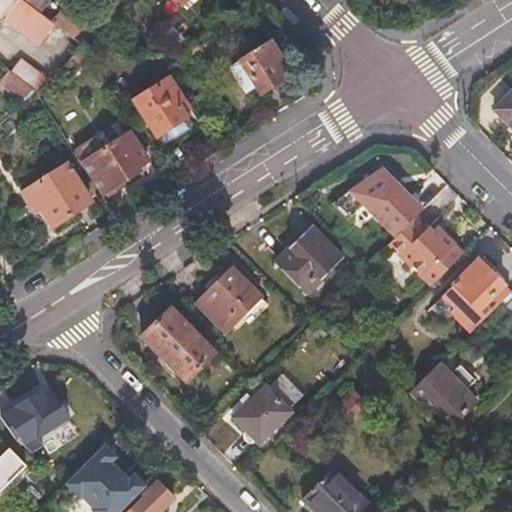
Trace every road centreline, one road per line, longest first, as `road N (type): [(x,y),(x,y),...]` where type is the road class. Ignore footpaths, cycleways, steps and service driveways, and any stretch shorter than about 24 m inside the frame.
road 1 (tertiary): [(394,87),(44,309)]
road 2 (residential): [(44,309),(77,332),(254,511)]
road 3 (tertiary): [(511,202),(394,87)]
road 4 (tertiary): [(394,87),(511,12)]
